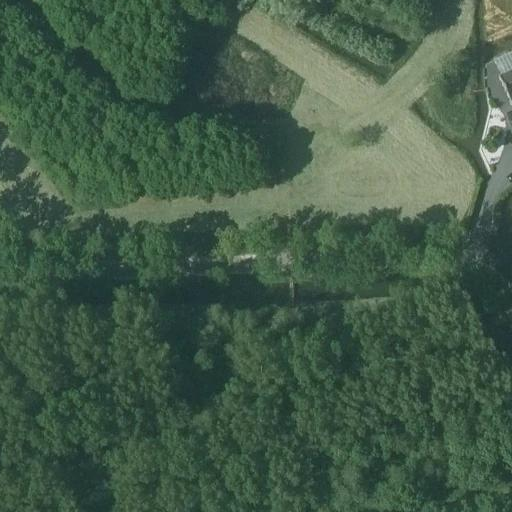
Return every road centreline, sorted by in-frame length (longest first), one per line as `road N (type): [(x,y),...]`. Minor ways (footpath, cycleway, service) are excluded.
road 1 (unclassified): [(511,308),(484,277),(434,261),(64,271),(28,267),(0,249)]
road 2 (track): [(394,511),(511,483)]
